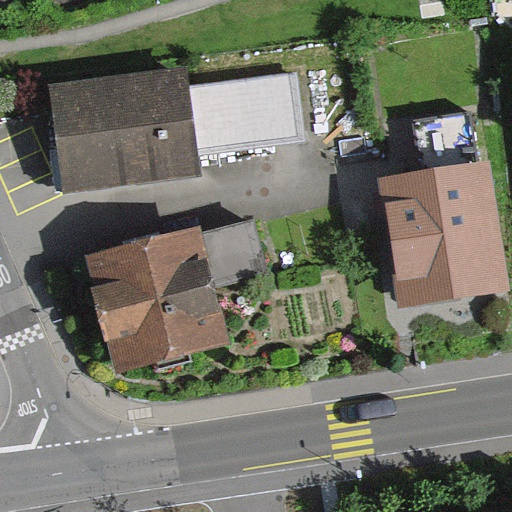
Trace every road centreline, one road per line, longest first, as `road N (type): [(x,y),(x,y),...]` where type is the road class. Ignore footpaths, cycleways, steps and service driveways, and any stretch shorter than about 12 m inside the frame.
road 1 (tertiary): [(56,475),(511,410)]
road 2 (residential): [(56,475),(41,387),(0,294)]
